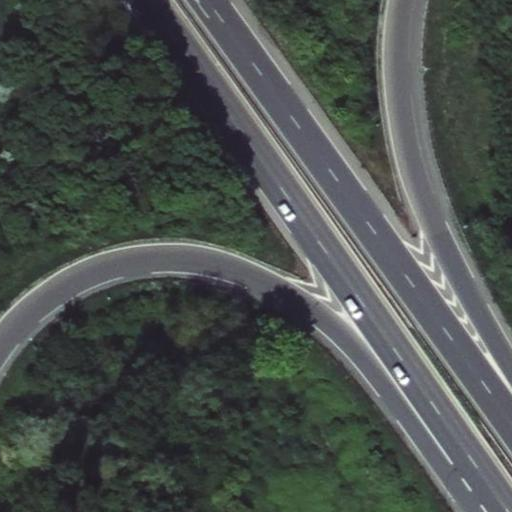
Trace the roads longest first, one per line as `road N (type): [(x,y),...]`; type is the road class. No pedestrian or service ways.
road 1 (trunk): [(145,0),(507,511)]
road 2 (motorway): [(0,340),(58,288),(118,262),(185,257),(249,273),(308,305),(344,337),(475,511)]
road 3 (trunk): [(511,426),(206,0)]
road 4 (motorway): [(511,363),(456,272),(419,188),(399,105),(402,0)]
